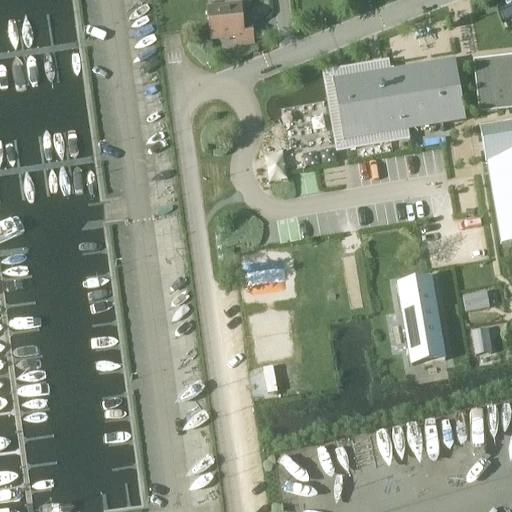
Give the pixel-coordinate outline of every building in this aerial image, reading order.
[(344,0),(349,13),(365,8),(362,0),(344,0)] [(244,33),(241,9),(208,14),(212,44),(237,40),(238,47),(255,45),(253,32),(244,33)] [(478,112),(511,107),(511,58),(473,63),(478,112)] [(341,140),(462,119),(452,62),(332,83),(341,140)] [(220,109),(210,108),(209,119),(232,121),(234,99),(220,98),(220,109)] [(511,123),(481,129),(500,244),(511,241),(511,123)] [(276,239),(250,245),(253,256),(278,251),(276,239)] [(480,264),(479,249),(434,251),(434,266),(480,264)] [(266,263),(241,270),(245,286),(270,279),(266,263)] [(459,278),(459,267),(439,268),(439,279),(459,278)] [(431,280),(396,286),(410,367),(444,361),(431,280)] [(486,295),(463,300),(465,313),(489,309),(486,295)] [(511,296),(489,301),(492,318),(511,313),(511,296)] [(287,306),(243,307),(243,324),(287,324),(287,306)] [(485,332),(471,334),(475,358),(489,356),(485,332)] [(460,430),(468,472),(492,467),(484,426),(460,430)] [(443,481),(456,479),(450,447),(430,450),(433,467),(440,466),(443,481)]
